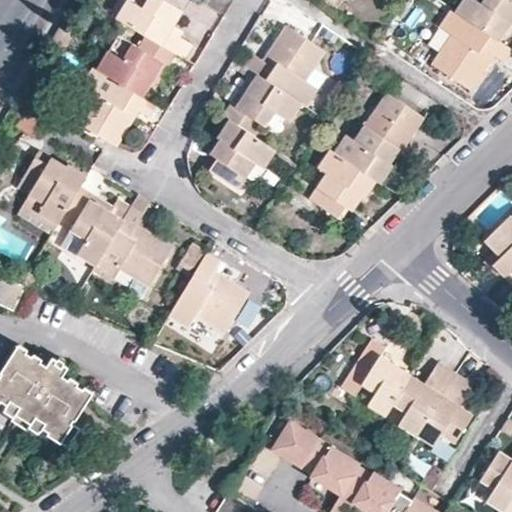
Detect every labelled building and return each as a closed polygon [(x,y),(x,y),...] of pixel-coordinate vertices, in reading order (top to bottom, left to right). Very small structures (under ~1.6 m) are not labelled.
[(174,52),(184,58),(193,44),(178,34),(171,29),(174,25),(183,10),(167,0),(147,0),(143,6),(133,0),(125,0),(116,17),(142,33),(174,52)] [(511,26),(511,0),(488,0),(486,5),(477,0),(468,0),(458,14),(501,42),(511,26)] [(458,14),(454,11),(443,28),(453,35),(433,66),(473,92),(491,64),(483,58),(486,51),(495,58),(507,66),(510,61),(511,58),(511,49),(506,46),(501,42),(458,14)] [(180,30),(174,25),(171,29),(178,34),(179,32),(180,30)] [(253,54),(245,66),(252,70),(257,74),(300,102),(305,105),(318,87),(307,80),(325,52),(286,26),(268,54),(279,62),(274,69),(263,61),(253,54)] [(335,34),(322,26),(316,36),(329,44),(335,34)] [(511,26),(501,42),(506,46),(511,36),(511,26)] [(137,42),(132,39),(130,42),(116,33),(106,48),(105,47),(93,65),(141,94),(147,84),(161,61),(167,64),(174,52),(142,33),(137,42)] [(491,64),(495,58),(486,51),(483,58),(491,64)] [(265,57),(263,61),(274,69),(279,62),(268,54),(265,57)] [(158,77),(167,64),(161,61),(147,84),(152,87),(158,77)] [(141,94),(93,65),(91,64),(79,82),(60,113),(74,122),(107,142),(114,146),(133,116),(124,110),(128,103),(137,109),(146,115),(154,103),(141,94)] [(257,74),(252,70),(238,91),(230,102),(236,106),(257,74)] [(230,102),(221,116),(227,120),(250,134),(259,121),(264,124),(273,110),(288,119),(300,102),(257,74),(236,106),(230,102)] [(425,117),(388,92),(354,142),(345,136),(332,154),(378,183),(383,186),(393,169),(390,166),(399,151),(402,153),(408,143),(425,117)] [(124,110),(133,116),(135,113),(137,109),(128,103),(124,110)] [(52,118),(36,108),(31,116),(26,113),(17,127),(38,140),(52,118)] [(272,149),(250,134),(227,120),(216,137),(219,140),(216,144),(212,151),(217,155),(207,170),(236,189),(254,162),(261,166),(272,149)] [(67,166),(40,148),(35,155),(47,163),(63,173),(67,166)] [(332,154),(328,151),(317,168),(325,175),(309,199),(338,220),(347,207),(354,212),(358,206),(365,197),(367,198),(378,183),(332,154)] [(80,187),(88,175),(76,167),(69,163),(67,166),(63,173),(47,163),(35,155),(17,184),(30,193),(43,201),(38,210),(59,223),(63,216),(80,187)] [(80,187),(63,216),(72,221),(68,227),(85,239),(78,251),(96,263),(121,220),(89,201),(92,195),(80,187)] [(59,223),(38,210),(43,201),(30,193),(21,207),(55,228),(59,223)] [(150,202),(137,194),(131,206),(129,208),(141,216),(150,202)] [(97,198),(92,195),(89,201),(121,220),(129,208),(131,206),(118,198),(112,207),(97,198)] [(141,216),(129,208),(121,220),(96,263),(92,269),(110,280),(118,268),(135,278),(148,286),(172,248),(143,230),(137,239),(130,234),(136,225),(141,216)] [(496,264),(506,276),(511,270),(511,219),(510,219),(493,235),(492,243),(498,249),(494,254),(500,261),(496,264)] [(137,239),(143,230),(140,228),(136,225),(130,234),(137,239)] [(205,250),(192,243),(176,268),(188,277),(205,250)] [(500,261),(494,254),(490,258),(493,261),(496,264),(500,261)] [(218,262),(205,255),(169,315),(188,326),(194,314),(223,331),(247,292),(218,275),(212,285),(207,283),(213,272),(218,262)] [(28,272),(18,267),(13,277),(22,282),(28,272)] [(0,301),(10,307),(22,282),(13,277),(0,271),(0,301)] [(46,281),(28,272),(22,282),(41,291),(46,281)] [(212,285),(218,275),(216,274),(213,272),(207,283),(212,285)] [(148,286),(135,278),(127,290),(127,291),(140,299),(148,286)] [(254,326),(260,306),(247,303),(242,323),(254,326)] [(14,338),(0,359),(0,399),(10,407),(7,412),(13,416),(15,413),(20,417),(18,420),(24,424),(28,418),(63,440),(76,420),(69,416),(89,385),(80,378),(79,381),(72,377),(74,374),(67,370),(65,373),(59,368),(65,359),(58,354),(57,358),(51,355),(53,352),(48,349),(42,359),(36,355),(37,352),(30,347),(28,350),(21,345),(23,343),(14,338)] [(390,360),(382,355),(387,347),(372,338),(340,387),(355,396),(362,386),(377,396),(371,406),(388,417),(396,405),(414,377),(415,375),(405,369),(403,373),(394,368),(397,364),(390,360)] [(55,348),(53,352),(51,355),(57,358),(58,354),(60,351),(55,348)] [(421,382),(414,377),(396,405),(409,413),(401,425),(419,436),(459,374),(442,363),(431,378),(435,382),(431,388),(427,386),(421,382)] [(405,369),(397,364),(394,368),(403,373),(405,369)] [(495,367),(487,377),(500,388),(507,377),(495,367)] [(459,374),(419,436),(436,447),(444,435),(456,443),(474,416),(460,406),(456,403),(459,397),(465,400),(475,384),(470,381),(459,374)] [(431,378),(427,386),(431,388),(435,382),(431,378)] [(456,403),(460,406),(465,400),(459,397),(456,403)] [(316,436),(288,418),(271,445),(311,470),(310,472),(338,490),(327,507),(335,511),(342,511),(352,498),(374,511),(373,511),(439,511),(410,494),(407,499),(395,491),(398,486),(369,469),(368,472),(355,464),(357,461),(328,443),(326,446),(314,439),(316,436)] [(507,511),(511,503),(511,459),(511,460),(500,452),(482,479),(496,488),(488,500),(507,511)] [(437,466),(425,485),(434,491),(446,472),(437,466)] [(264,511),(230,490),(216,511),(264,511)]
